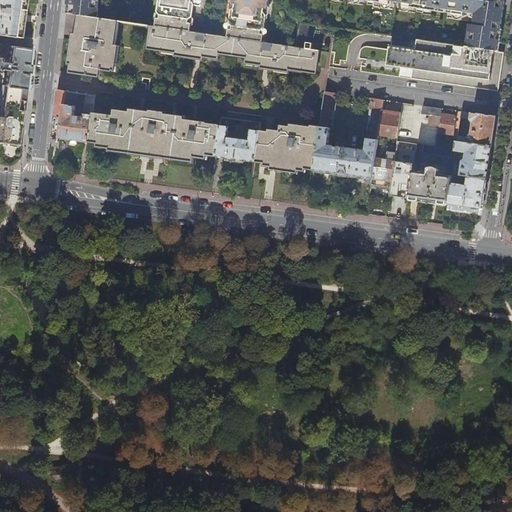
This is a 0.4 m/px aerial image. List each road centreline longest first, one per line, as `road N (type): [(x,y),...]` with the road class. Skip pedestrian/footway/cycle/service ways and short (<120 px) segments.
road 1 (track): [(511,318),(0,242)]
road 2 (tertiary): [(489,253),(33,188)]
road 3 (track): [(164,466),(511,501)]
road 4 (residential): [(33,188),(52,0)]
road 5 (residential): [(511,108),(326,82)]
road 6 (track): [(0,447),(164,466)]
road 7 (residential): [(511,108),(489,253)]
